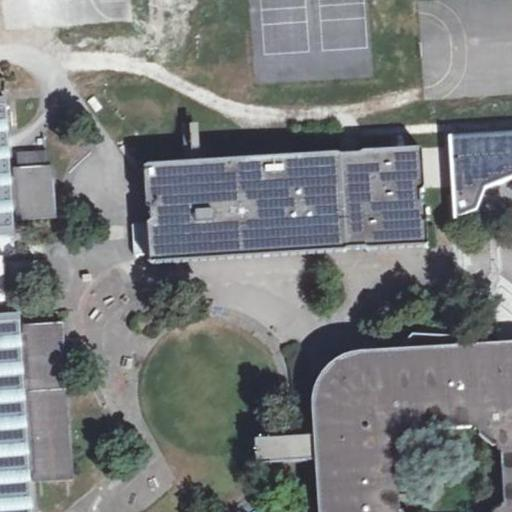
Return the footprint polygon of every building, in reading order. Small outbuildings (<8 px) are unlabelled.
[(0,235),(8,235),(7,213),(17,212),(18,221),(57,218),(53,168),(47,168),(21,170),(14,170),(15,179),(5,180),(0,102),(0,235)] [(511,132),(449,135),(452,204),(511,201),(511,132)] [(423,148),(288,157),(292,217),(366,212),(369,250),(428,247),(425,203),(422,204),(421,190),(425,190),(423,148)] [(21,170),(47,168),(46,153),(21,155),(21,170)] [(292,217),(288,157),(143,167),(146,208),(150,208),(195,205),(196,223),(292,217)] [(195,205),(150,208),(151,224),(147,225),(149,264),(369,250),(366,212),(292,217),(196,223),(195,205)] [(49,273),(48,261),(10,264),(11,275),(49,273)] [(0,511),(26,511),(24,476),(35,476),(35,481),(73,478),(63,324),(25,327),(26,333),(14,334),(13,314),(0,314),(0,511)] [(511,511),(511,342),(484,345),(480,338),(447,336),(414,334),(399,350),(396,353),(396,357),(361,360),(371,511),(511,511)] [(371,511),(361,360),(396,357),(396,353),(399,350),(358,353),(352,354),(343,357),(338,360),(329,366),(325,371),(321,377),(317,385),(314,395),(313,403),(319,511),(371,511)]
